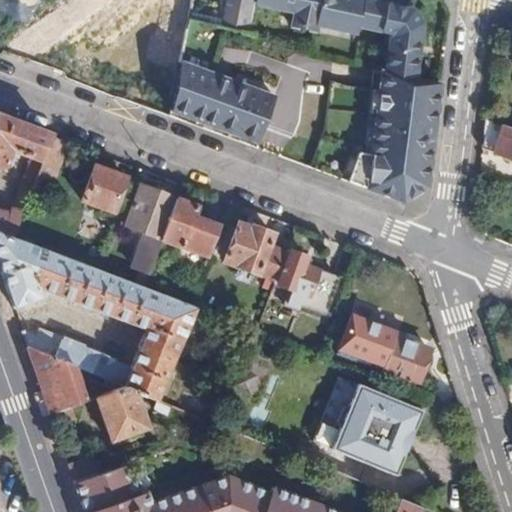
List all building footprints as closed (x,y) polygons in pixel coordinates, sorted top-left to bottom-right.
[(0,0),(0,52),(30,61),(42,0),(0,0)] [(78,4),(78,0),(54,0),(50,30),(56,32),(52,54),(38,50),(34,61),(69,74),(78,4)] [(78,0),(78,4),(69,74),(68,78),(115,95),(122,59),(101,50),(101,46),(99,23),(99,19),(100,9),(101,0),(78,0)] [(223,0),(218,28),(250,34),(256,6),(257,0),(223,0)] [(360,0),(357,0),(257,0),(256,6),(284,12),(285,8),(299,10),(295,29),(318,34),(320,25),(353,33),(354,25),(360,0)] [(416,13),(360,0),(354,25),(403,37),(399,53),(395,52),(391,74),(417,80),(424,31),(413,29),(416,13)] [(122,59),(115,95),(131,101),(169,115),(170,108),(180,61),(189,15),(155,8),(153,19),(131,14),(129,26),(122,59)] [(131,12),(100,9),(99,19),(99,23),(111,24),(113,16),(125,19),(124,26),(129,26),(131,14),(131,12)] [(111,24),(124,26),(125,19),(113,16),(111,24)] [(180,61),(170,108),(257,141),(274,96),(180,61)] [(360,152),(348,182),(404,203),(427,190),(441,85),(417,80),(391,74),(382,72),(372,153),(360,152)] [(0,236),(14,241),(32,194),(53,136),(0,116),(0,169),(3,168),(12,148),(34,156),(12,215),(0,213),(0,236)] [(511,128),(487,120),(484,150),(511,158),(511,128)] [(48,200),(70,143),(53,136),(32,194),(48,200)] [(126,179),(94,167),(81,201),(112,213),(126,179)] [(149,276),(161,242),(177,200),(141,187),(126,226),(150,236),(143,253),(138,251),(131,268),(149,276)] [(208,260),(220,227),(194,216),(197,207),(177,200),(161,242),(208,260)] [(251,231),(238,226),(223,263),(272,282),(283,255),(267,248),(272,235),(252,228),(251,231)] [(158,402),(196,310),(190,308),(14,241),(0,236),(0,265),(16,311),(44,300),(42,292),(147,333),(133,369),(42,332),(39,340),(24,334),(30,350),(65,364),(76,368),(108,382),(127,389),(136,393),(158,402)] [(307,258),(290,252),(278,284),(293,290),(289,302),(322,315),(337,279),(304,265),(307,258)] [(429,352),(396,340),(383,373),(416,387),(429,352)] [(65,364),(30,350),(44,389),(47,399),(53,416),(71,410),(66,394),(77,391),(72,378),(78,376),(76,368),(65,364)] [(397,403),(313,370),(287,435),(370,468),(397,403)] [(106,397),(127,389),(108,382),(108,384),(102,386),(106,397)] [(147,429),(136,393),(127,389),(106,397),(99,400),(107,421),(114,440),(147,429)] [(203,421),(210,404),(190,396),(188,399),(177,396),(173,408),(203,421)] [(168,419),(173,408),(163,405),(160,403),(155,414),(168,419)] [(71,410),(53,416),(57,428),(78,421),(74,409),(71,410)] [(95,460),(71,468),(77,485),(101,476),(95,460)] [(136,496),(126,467),(101,476),(77,485),(82,501),(85,508),(86,511),(129,511),(147,506),(143,494),(136,496)] [(222,479),(147,506),(129,511),(236,511),(280,496),(270,492),(268,497),(222,479)] [(321,511),(280,496),(236,511),(321,511)] [(418,511),(420,510),(397,500),(392,511),(418,511)]
